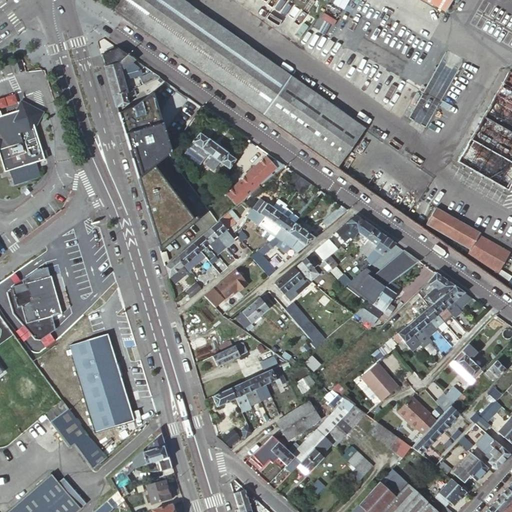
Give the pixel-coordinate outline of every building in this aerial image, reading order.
[(178,0),(120,0),(113,10),(334,168),(361,130),(178,0)] [(415,0),(437,12),(444,0),(415,0)] [(488,0),(485,9),(496,14),(501,4),(492,0),(488,0)] [(103,66),(113,98),(125,94),(127,94),(121,76),(123,75),(125,81),(137,77),(140,72),(131,66),(134,61),(115,48),(101,57),(103,66)] [(425,126),(445,88),(439,85),(443,76),(433,71),(409,118),(425,126)] [(142,85),(157,77),(150,72),(138,78),(142,85)] [(511,77),(505,74),(454,164),(504,193),(511,178),(511,77)] [(125,94),(127,99),(134,96),(133,90),(127,94),(125,94)] [(139,103),(146,97),(142,92),(135,98),(139,103)] [(114,104),(116,109),(128,105),(127,99),(125,94),(113,98),(114,104)] [(117,113),(137,180),(156,165),(169,155),(151,94),(146,97),(139,103),(136,107),(117,113)] [(42,157),(39,146),(33,128),(37,120),(42,110),(32,105),(19,98),(14,109),(1,113),(1,110),(0,109),(0,162),(2,170),(10,168),(15,185),(41,177),(36,160),(42,157)] [(206,154),(218,163),(228,170),(236,160),(199,134),(192,144),(206,154)] [(197,167),(199,163),(206,154),(192,144),(183,157),(197,167)] [(212,172),(218,163),(206,154),(199,163),(212,172)] [(259,188),(284,167),(273,159),(270,162),(263,157),(227,196),(236,207),(250,195),(259,188)] [(200,222),(156,165),(137,180),(159,252),(200,222)] [(299,178),(292,173),(285,183),(292,188),(299,178)] [(299,178),(292,188),(291,190),(295,193),(302,198),(310,186),(299,178)] [(263,192),(259,188),(250,195),(254,200),(263,192)] [(322,201),(325,196),(320,192),(316,196),(322,201)] [(284,209),(285,207),(276,201),(271,208),(259,199),(256,203),(250,199),(249,200),(247,199),(244,204),(252,209),(273,224),(284,209)] [(231,212),(233,210),(228,203),(223,207),(229,213),(231,212)] [(326,228),(346,211),(339,206),(321,222),(326,228)] [(226,216),(229,213),(223,207),(215,214),(221,221),(226,216)] [(267,232),(273,224),(252,209),(246,217),(267,232)] [(287,234),(294,224),(298,219),(284,209),(273,224),(279,229),(287,234)] [(422,226),(465,252),(464,256),(493,272),(503,255),(474,238),(476,235),(432,209),(422,226)] [(238,221),(231,212),(229,213),(226,216),(233,225),(238,221)] [(233,225),(226,216),(221,221),(210,230),(225,248),(232,242),(224,232),(233,225)] [(364,224),(354,217),(335,232),(340,239),(347,234),(355,240),(359,235),(357,234),(364,224)] [(279,229),(273,224),(267,232),(274,237),(279,229)] [(294,254),(313,238),(294,224),(287,234),(297,242),(289,248),(294,254)] [(364,243),(373,230),(364,224),(357,234),(359,235),(355,240),(356,240),(361,244),(359,247),(360,247),(362,245),(364,243)] [(289,248),(297,242),(287,234),(279,229),(274,237),(269,241),(273,245),(285,252),(289,248)] [(216,255),(225,248),(210,230),(201,237),(209,245),(216,255)] [(376,245),(383,236),(373,230),(364,243),(362,245),(360,247),(360,248),(369,254),(374,249),(374,248),(375,247),(376,245)] [(374,261),(394,244),(383,236),(376,245),(375,247),(374,248),(374,249),(369,254),(367,256),(374,261)] [(203,250),(209,245),(201,237),(193,244),(200,253),(203,250)] [(336,249),(327,239),(315,249),(314,250),(315,250),(323,260),(336,249)] [(361,244),(356,240),(353,244),(357,247),(350,254),(353,256),(357,251),(360,248),(360,247),(359,247),(361,244)] [(265,252),(273,245),(269,241),(261,248),(265,252)] [(200,253),(193,244),(184,252),(195,265),(203,258),(199,253),(200,253)] [(256,252),(260,256),(265,252),(261,248),(256,252)] [(365,258),(367,256),(369,254),(360,248),(357,251),(365,258)] [(203,250),(200,253),(207,261),(213,256),(210,252),(207,255),(203,250)] [(166,252),(160,254),(163,264),(169,262),(166,252)] [(175,259),(187,273),(195,265),(184,252),(175,259)] [(250,257),(267,277),(272,270),(260,256),(256,252),(251,256),(250,257)] [(329,255),(323,260),(331,270),(335,266),(337,264),(329,255)] [(304,277),(309,281),(317,274),(312,268),(315,266),(307,256),(294,266),(304,277)] [(164,268),(168,280),(169,279),(173,284),(187,273),(175,259),(164,268)] [(331,270),(329,271),(334,275),(339,271),(335,266),(331,270)] [(26,326),(62,315),(61,312),(60,312),(58,306),(47,268),(35,271),(21,282),(22,286),(10,289),(16,310),(21,309),(26,326)] [(283,276),(291,285),(300,278),(292,268),(283,276)] [(426,282),(434,273),(428,268),(420,278),(426,282)] [(391,283),(397,278),(389,269),(382,274),(376,283),(361,272),(349,283),(346,285),(354,290),(358,286),(377,299),(385,288),(388,286),(391,283)] [(215,287),(224,299),(236,289),(238,292),(246,285),(234,271),(215,287)] [(346,285),(349,283),(343,275),(342,273),(334,279),(342,288),(346,285)] [(444,293),(453,286),(434,273),(426,282),(419,291),(407,303),(412,307),(380,334),(386,342),(389,339),(395,334),(404,326),(413,319),(421,312),(429,306),(437,299),(444,293)] [(288,301),(298,293),(291,285),(283,276),(273,284),(288,301)] [(189,299),(200,289),(195,283),(183,292),(189,299)] [(396,291),(388,286),(385,288),(377,299),(373,304),(370,302),(355,314),(358,316),(371,326),(376,319),(377,320),(381,313),(386,317),(393,308),(388,304),(394,296),(393,295),(396,291)] [(458,310),(471,299),(453,286),(444,293),(455,306),(458,310)] [(213,289),(204,297),(215,309),(224,301),(213,289)] [(338,292),(331,298),(343,306),(348,300),(338,292)] [(448,312),(455,306),(444,293),(437,299),(444,308),(445,308),(448,312)] [(443,322),(451,316),(448,312),(445,308),(444,308),(437,299),(429,306),(443,322)] [(311,344),(314,348),(324,340),(292,303),(284,310),(301,329),(313,342),(311,344)] [(248,305),(234,316),(243,327),(249,323),(258,315),(248,305)] [(443,322),(429,306),(421,312),(429,322),(431,325),(435,329),(436,330),(438,332),(438,333),(446,326),(443,322)] [(458,310),(455,306),(448,312),(451,316),(453,317),(460,311),(458,310)] [(429,322),(421,312),(413,319),(420,329),(425,334),(427,337),(436,330),(435,329),(431,325),(429,322)] [(420,329),(413,319),(404,326),(412,336),(419,344),(422,348),(430,341),(427,337),(425,334),(420,329)] [(412,336),(404,326),(395,334),(400,339),(403,343),(412,336)] [(94,431),(132,420),(106,334),(68,345),(94,431)] [(252,337),(293,366),(296,363),(256,334),(252,337)] [(381,346),(386,342),(380,334),(375,338),(381,346)] [(389,339),(394,345),(400,339),(395,334),(389,339)] [(419,344),(412,336),(403,343),(407,347),(411,352),(419,344)] [(382,357),(392,349),(391,347),(394,345),(389,339),(386,342),(381,346),(376,350),(382,357)] [(245,351),(241,342),(231,347),(220,353),(211,357),(216,369),(239,358),(238,355),(245,351)] [(217,348),(220,353),(231,347),(229,342),(217,348)] [(448,364),(469,385),(484,369),(481,366),(479,369),(469,360),(475,353),(466,344),(448,364)] [(238,355),(239,358),(241,361),(248,357),(245,351),(238,355)] [(272,358),(269,351),(257,356),(264,370),(277,363),(274,357),(272,358)] [(494,380),(505,369),(495,360),(484,372),(491,379),(492,378),(494,380)] [(380,402),(396,388),(375,365),(359,379),(380,402)] [(280,385),(285,383),(279,370),(278,367),(260,375),(265,386),(274,381),(276,385),(280,383),(280,385)] [(236,373),(239,380),(247,376),(243,369),(236,373)] [(292,377),(304,393),(315,384),(304,369),(292,377)] [(270,397),(265,386),(260,375),(250,380),(256,393),(258,399),(263,397),(264,400),(270,397)] [(256,393),(250,380),(240,385),(245,395),(247,400),(248,404),(254,401),(255,404),(259,401),(258,399),(256,393)] [(327,392),(334,386),(330,381),(322,387),(327,392)] [(245,395),(240,385),(229,390),(234,400),(241,413),(251,409),(250,406),(248,404),(247,400),(245,395)] [(444,395),(453,402),(460,395),(452,387),(444,395)] [(498,393),(492,388),(486,394),(489,396),(492,399),(492,400),(498,393)] [(234,400),(229,390),(211,398),(216,408),(234,400)] [(330,392),(328,393),(322,397),(330,410),(341,399),(330,392)] [(434,403),(443,413),(453,402),(444,395),(442,393),(434,403)] [(460,395),(453,402),(458,407),(465,400),(460,395)] [(428,414),(410,397),(396,412),(414,429),(415,428),(422,435),(427,430),(434,423),(435,422),(427,415),(428,414)] [(487,409),(495,401),(492,400),(492,399),(490,402),(487,405),(485,407),(487,409)] [(486,410),(492,415),(500,406),(495,401),(487,409),(486,410)] [(435,422),(434,423),(442,430),(458,414),(457,413),(461,410),(458,407),(453,402),(443,413),(435,422)] [(276,424),(287,441),(320,420),(308,403),(276,424)] [(349,410),(352,407),(347,403),(341,409),(346,413),(349,410)] [(63,404),(46,417),(48,420),(50,422),(68,410),(63,404)] [(346,413),(341,409),(338,406),(310,437),(298,450),(292,456),(294,458),(286,466),(285,468),(290,474),(296,468),(299,464),(323,438),(334,426),(339,420),(344,415),(346,413)] [(359,419),(363,415),(352,407),(349,410),(359,419)] [(468,420),(473,424),(474,423),(486,410),(487,409),(485,407),(477,416),(474,413),(468,420)] [(99,453),(68,410),(50,422),(66,445),(72,441),(75,445),(92,470),(104,459),(99,453)] [(354,424),(359,419),(349,410),(346,413),(344,415),(354,424)] [(474,423),(483,431),(489,425),(485,422),(492,415),(486,410),(474,423)] [(349,429),(354,424),(344,415),(339,420),(349,429)] [(48,420),(46,417),(38,423),(41,426),(48,420)] [(511,420),(510,418),(505,423),(511,428),(503,437),(511,445),(511,420)] [(349,429),(339,420),(334,426),(344,435),(349,429)] [(380,426),(374,423),(367,433),(373,437),(380,426)] [(427,430),(435,438),(442,430),(434,423),(427,430)] [(473,424),(457,442),(467,451),(470,446),(469,445),(465,442),(468,439),(472,442),(486,454),(483,458),(496,470),(509,455),(483,431),(474,423),(473,424)] [(511,428),(505,423),(498,432),(503,437),(511,428)] [(244,440),(251,434),(246,424),(239,430),(239,433),(244,440)] [(344,435),(334,426),(323,438),(329,444),(332,447),(333,446),(344,435)] [(380,426),(373,437),(377,440),(385,430),(380,426)] [(156,440),(162,435),(161,428),(153,436),(156,440)] [(383,444),(390,434),(385,430),(377,440),(383,444)] [(419,439),(428,446),(435,438),(427,430),(422,435),(419,439)] [(450,437),(454,441),(461,433),(457,430),(450,437)] [(298,450),(310,437),(307,433),(292,445),(298,450)] [(383,444),(388,448),(396,438),(390,434),(383,444)] [(173,469),(162,435),(156,440),(130,463),(135,469),(155,463),(159,462),(160,464),(162,472),(173,469)] [(224,446),(230,452),(242,442),(237,435),(224,446)] [(294,458),(292,456),(280,445),(271,437),(264,446),(270,452),(265,458),(271,463),(276,457),(286,466),(294,458)] [(299,464),(307,472),(308,473),(322,458),(320,456),(326,449),(328,451),(332,447),(329,444),(323,438),(299,464)] [(388,449),(394,453),(402,442),(396,438),(388,448),(388,449)] [(419,439),(410,448),(420,455),(428,446),(419,439)] [(443,445),(446,448),(451,444),(447,440),(443,445)] [(394,453),(400,458),(410,448),(402,442),(394,453)] [(350,447),(343,455),(341,457),(346,461),(355,452),(350,447)] [(355,452),(346,461),(352,466),(361,456),(355,452)] [(475,482),(487,469),(470,454),(453,473),(464,482),(469,476),(475,482)] [(357,471),(366,461),(361,456),(352,466),(357,471)] [(357,471),(362,476),(371,466),(366,461),(357,471)] [(442,462),(437,468),(445,475),(450,469),(442,462)] [(135,469),(130,463),(111,479),(119,493),(123,498),(128,495),(126,491),(127,491),(133,489),(135,488),(127,476),(135,469)] [(299,464),(296,468),(304,475),(307,472),(299,464)] [(412,471),(405,464),(401,469),(408,476),(412,471)] [(436,511),(390,470),(357,506),(362,511),(363,511),(436,511)] [(8,511),(77,511),(85,506),(62,479),(57,484),(50,476),(8,511)] [(453,506),(466,493),(451,479),(438,493),(449,503),(453,506)] [(319,490),(322,487),(315,480),(310,482),(312,484),(308,488),(314,493),(318,489),(319,490)] [(173,500),(167,482),(148,487),(154,506),(173,500)] [(133,489),(127,491),(134,503),(139,500),(133,489)] [(511,510),(511,495),(505,489),(498,497),(507,505),(511,510)] [(253,508),(257,503),(249,495),(246,498),(244,491),(233,495),(237,511),(248,511),(250,511),(250,509),(253,508)] [(123,498),(119,493),(108,503),(112,508),(123,498)] [(434,498),(445,507),(445,508),(449,503),(438,493),(434,498)] [(500,511),(507,505),(498,497),(490,505),(497,511),(500,511)] [(112,508),(108,503),(97,511),(111,511),(114,510),(112,508)]
